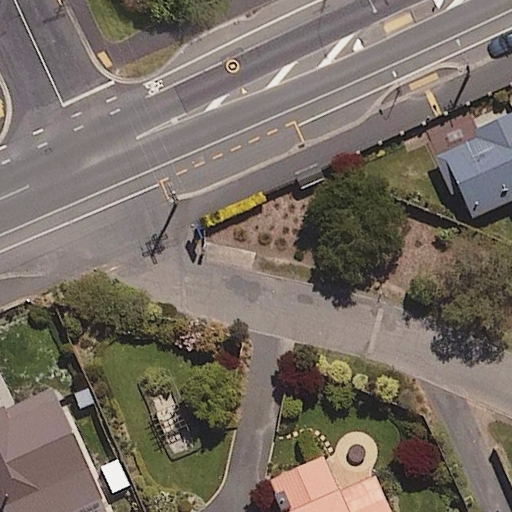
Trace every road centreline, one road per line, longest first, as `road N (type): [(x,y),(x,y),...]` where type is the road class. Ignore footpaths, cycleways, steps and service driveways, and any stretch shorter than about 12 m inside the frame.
road 1 (secondary): [(446,0),(86,160)]
road 2 (residential): [(14,0),(86,160)]
